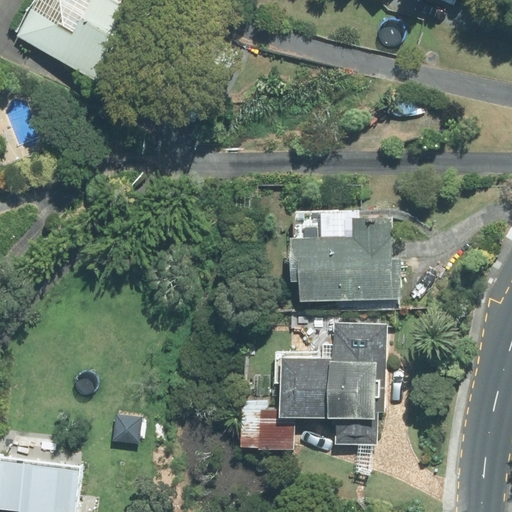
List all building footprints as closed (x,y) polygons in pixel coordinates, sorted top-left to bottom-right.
[(141,99),(160,64),(133,50),(151,17),(120,0),(40,0),(37,8),(22,36),(141,99)] [(210,100),(237,55),(207,37),(180,82),(210,100)] [(310,301),(409,298),(408,259),(401,259),(400,216),(361,217),(362,236),(299,238),(300,281),(309,281),(310,301)] [(389,412),(392,323),(340,320),(339,337),(328,336),(327,357),(291,356),(289,409),(249,408),(248,446),(267,446),(267,448),(299,449),(300,416),(342,417),(342,443),(382,444),(383,411),(389,412)] [(144,413),(116,411),(114,441),(141,443),(144,413)] [(84,511),(90,466),(4,456),(0,455),(0,493),(0,504),(29,508),(28,511),(84,511)]
